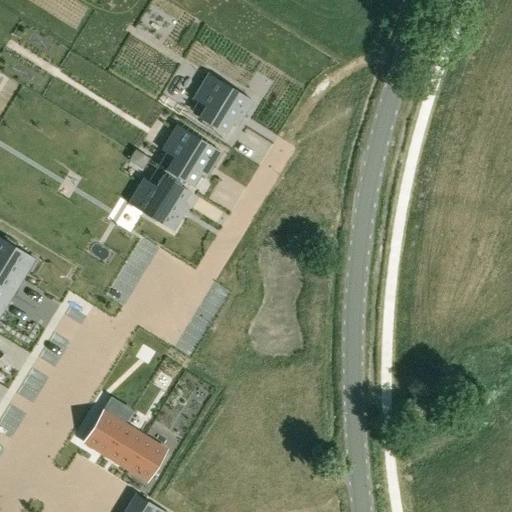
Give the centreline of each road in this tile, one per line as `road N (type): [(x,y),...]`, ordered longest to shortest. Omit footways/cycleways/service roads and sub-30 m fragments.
road 1 (tertiary): [(362,511),(352,390),(361,232),(396,82),(425,0)]
road 2 (residential): [(1,455),(128,248),(193,287),(278,148)]
